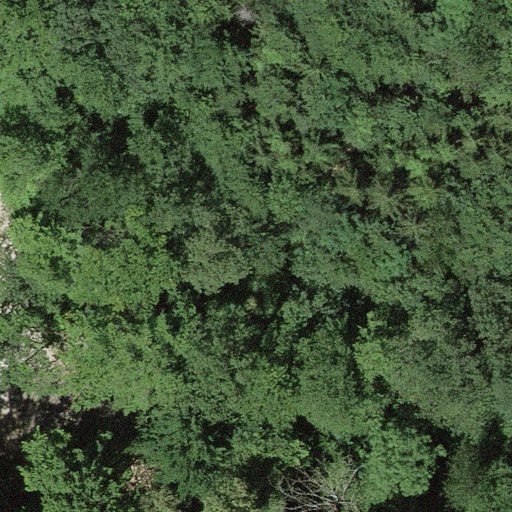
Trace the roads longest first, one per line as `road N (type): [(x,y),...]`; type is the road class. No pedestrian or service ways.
road 1 (track): [(128,415),(340,392),(511,411)]
road 2 (track): [(32,358),(128,415),(152,486),(143,511)]
road 3 (track): [(0,234),(24,296),(32,358)]
